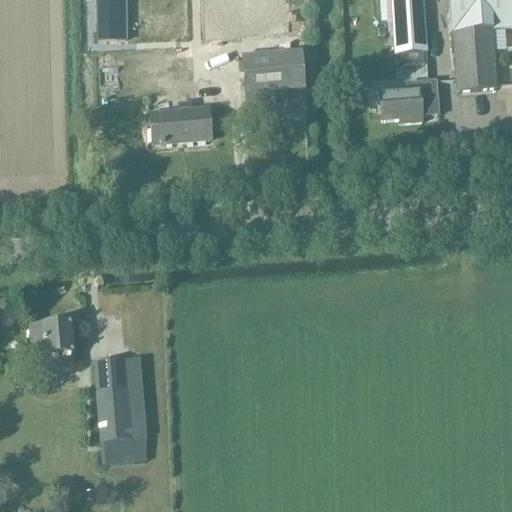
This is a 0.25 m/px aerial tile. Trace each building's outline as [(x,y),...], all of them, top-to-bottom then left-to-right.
[(97,3),(97,43),(126,42),(124,0),(108,0),(109,3),(97,3)] [(422,0),(390,0),(392,24),(395,57),(397,57),(423,55),(426,55),(422,0)] [(511,0),(447,0),(451,35),(453,35),(492,32),(511,30),(511,0)] [(492,32),(453,35),(457,94),(497,91),(492,32)] [(243,58),(246,95),(305,90),(302,53),(243,58)] [(407,96),(380,98),(382,125),(405,123),(405,128),(423,127),(422,121),(439,119),(437,86),(407,88),(407,96)] [(207,113),(149,117),(151,148),(209,145),(207,113)] [(57,358),(58,373),(72,372),(68,327),(40,330),(28,331),(30,351),(31,351),(31,347),(42,346),(43,360),(57,358)] [(94,365),(100,445),(129,442),(123,363),(94,365)]
